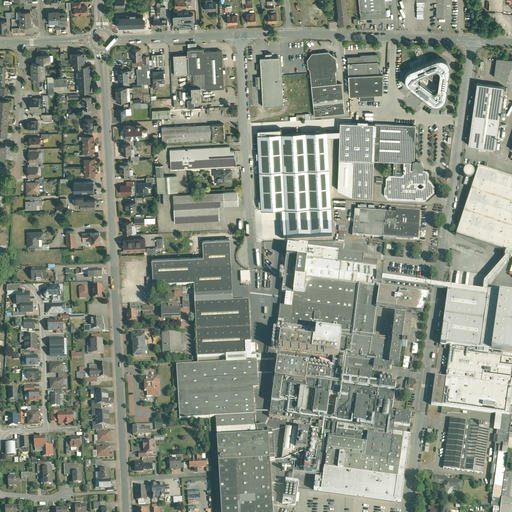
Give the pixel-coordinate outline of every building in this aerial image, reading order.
[(191,0),(187,0),(175,0),(175,8),(178,8),(178,11),(181,11),(181,8),(186,8),(186,4),(191,4),(191,0)] [(210,0),(211,0),(206,0),(206,11),(206,10),(210,10),(216,10),(216,2),(213,2),(212,0),(210,0)] [(337,0),(338,1),(337,1),(338,4),(339,18),(338,19),(339,24),(349,23),(348,18),(345,0),(337,0)] [(358,0),(360,13),(361,17),(359,18),(359,19),(361,19),(386,17),(384,0),(358,0)] [(416,0),(417,1),(437,2),(436,17),(451,18),(451,0),(416,0)] [(81,6),(75,7),(75,13),(79,13),(79,14),(80,15),(83,15),(83,14),(87,14),(87,6),(81,6)] [(59,12),(49,12),(49,23),(55,22),(55,23),(60,23),(59,13),(59,12)] [(67,13),(59,13),(60,23),(60,24),(64,24),(64,25),(65,26),(66,26),(67,25),(68,25),(68,24),(67,13)] [(193,14),(173,15),(173,26),(181,25),(181,26),(186,26),(186,25),(194,25),(193,14)] [(237,16),(229,16),(229,15),(229,14),(227,14),(227,16),(227,24),(237,23),(237,16)] [(277,14),(268,14),(269,22),(277,22),(277,14)] [(136,17),(136,15),(130,15),(130,17),(119,17),(119,21),(117,21),(117,25),(118,25),(119,28),(128,27),(127,26),(135,26),(135,27),(144,27),(144,24),(145,24),(145,20),(143,20),(143,16),(136,17)] [(256,23),(256,15),(247,15),(247,23),(256,23)] [(204,48),(188,49),(188,54),(189,74),(205,73),(204,52),(204,48)] [(141,60),(141,49),(132,49),(132,60),(141,60)] [(222,51),(204,52),(205,73),(206,89),(224,88),(224,87),(226,87),(225,69),(223,69),(222,51)] [(189,74),(188,54),(173,55),(174,75),(189,74)] [(364,56),(348,57),(349,76),(378,74),(377,54),(364,55),(364,56)] [(163,55),(152,55),(153,66),(164,66),(163,55)] [(330,56),(324,56),(321,55),(313,55),(309,60),(311,86),(337,83),(334,59),(330,56)] [(281,56),(261,57),(262,75),(282,74),(281,56)] [(438,59),(410,70),(408,71),(406,73),(405,75),(405,77),(405,80),(405,82),(406,84),(408,86),(431,104),(433,105),(435,105),(438,105),(440,105),(442,103),(444,102),(445,100),(446,98),(450,68),(450,66),(449,64),(448,62),(446,60),(444,59),(442,59),(440,58),(438,59)] [(511,59),(496,59),(494,79),(505,80),(505,81),(511,82),(511,147),(511,150),(511,59)] [(138,69),(137,69),(138,81),(143,81),(147,81),(147,78),(147,70),(147,69),(143,69),(138,69)] [(128,70),(118,70),(118,82),(129,81),(128,70)] [(164,71),(158,72),(153,72),(154,88),(159,88),(159,81),(164,81),(164,71)] [(282,74),(262,75),(262,87),(282,86),(282,74)] [(378,74),(349,76),(349,95),(359,95),(360,100),(375,100),(374,94),(382,94),(383,74),(378,74)] [(337,83),(311,86),(314,116),(344,113),(342,83),(337,83)] [(505,87),(477,83),(468,145),(496,149),(505,87)] [(5,86),(0,85),(0,92),(8,93),(8,86),(5,86)] [(201,86),(191,86),(192,100),(194,100),(201,100),(201,86)] [(282,86),(262,87),(263,106),(283,105),(282,86)] [(92,97),(83,98),(83,100),(78,101),(78,106),(83,106),(83,109),(91,108),(92,108),(92,97)] [(43,98),(33,98),(33,100),(30,100),(30,108),(34,108),(34,111),(41,111),(41,108),(43,108),(43,98)] [(9,100),(0,99),(0,113),(8,114),(9,100)] [(126,109),(117,109),(117,119),(126,119),(126,109)] [(170,109),(152,110),(152,118),(171,117),(170,109)] [(8,114),(0,113),(0,120),(8,121),(8,114)] [(93,118),(84,119),(84,130),(93,129),(93,118)] [(31,120),(31,122),(28,122),(28,131),(38,131),(38,120),(31,120)] [(375,124),(340,122),(339,160),(353,160),(374,161),(375,124)] [(212,124),(187,126),(188,141),(212,139),(212,124)] [(224,124),(212,124),(212,139),(224,139),(224,124)] [(416,125),(375,124),(374,161),(394,162),(396,162),(404,162),(414,163),(414,162),(416,125)] [(142,125),(126,126),(126,131),(124,131),(124,138),(142,137),(142,130),(142,125)] [(187,126),(162,127),(162,142),(188,141),(187,126)] [(280,129),(267,129),(266,130),(263,130),(262,130),(262,131),(259,134),(258,135),(258,141),(282,139),(282,133),(282,130),(280,129)] [(326,131),(282,133),(282,139),(258,141),(263,234),(286,233),(287,238),(332,236),(326,131)] [(85,136),(83,136),(84,144),(93,144),(93,136),(85,136)] [(40,137),(29,138),(30,146),(40,146),(40,137)] [(93,144),(84,144),(84,152),(85,152),(93,152),(94,152),(93,144)] [(130,144),(121,145),(122,154),(131,154),(130,144)] [(230,146),(170,150),(171,170),(216,167),(230,167),(236,166),(235,151),(230,151),(230,146)] [(29,152),(29,161),(29,164),(35,164),(35,161),(39,161),(39,152),(38,152),(29,152)] [(84,159),(85,167),(95,167),(94,158),(93,158),(85,159),(84,159)] [(353,160),(339,160),(338,190),(352,196),(353,160)] [(374,161),(353,160),(352,196),(372,197),(374,161)] [(414,163),(404,162),(403,172),(404,173),(401,175),(396,175),(396,162),(394,162),(393,175),(389,175),(386,178),(385,196),(388,199),(413,200),(414,199),(415,201),(425,201),(434,192),(434,186),(429,180),(429,174),(426,171),(426,170),(421,170),(422,169),(423,169),(422,167),(422,166),(422,165),(422,164),(422,163),(421,163),(421,162),(420,162),(420,163),(419,162),(417,162),(416,161),(416,162),(414,162),(414,163)] [(129,165),(120,165),(121,175),(129,175),(129,174),(129,165)] [(163,165),(156,165),(156,176),(157,176),(164,176),(163,165)] [(460,174),(469,179),(473,171),(464,166),(460,174)] [(28,167),(28,176),(34,176),(38,176),(38,167),(37,167),(28,167)] [(95,167),(85,167),(85,175),(86,175),(94,175),(95,175),(95,167)] [(511,177),(478,167),(455,236),(505,252),(503,257),(511,260),(511,258),(511,257),(511,177)] [(230,170),(216,170),(216,176),(215,176),(217,176),(217,184),(231,183),(231,170),(230,170)] [(164,176),(157,176),(158,193),(169,192),(169,193),(178,192),(177,175),(164,176)] [(36,182),(27,182),(27,193),(39,193),(39,183),(39,182),(36,182)] [(93,182),(73,182),(74,192),(94,191),(93,182)] [(147,183),(139,183),(139,194),(148,194),(148,187),(151,187),(151,185),(154,185),(154,182),(147,183)] [(238,191),(223,192),(224,206),(239,205),(238,191)] [(223,192),(173,195),(174,209),(219,206),(224,206),(223,192)] [(95,200),(84,200),(84,198),(75,198),(75,206),(80,206),(80,208),(95,208),(95,200)] [(34,200),(34,201),(26,201),(26,210),(35,209),(35,207),(37,207),(37,204),(42,204),(42,200),(34,200)] [(135,202),(126,202),(126,203),(126,206),(126,212),(131,212),(136,211),(135,202)] [(174,209),(175,223),(220,220),(219,206),(174,209)] [(385,209),(355,207),(353,235),(383,237),(385,209)] [(420,211),(385,209),(383,237),(418,239),(420,211)] [(131,221),(123,222),(123,232),(132,232),(131,221)] [(74,231),(66,231),(67,246),(75,246),(74,231)] [(43,232),(29,232),(29,239),(28,239),(28,240),(28,246),(35,246),(39,245),(38,238),(44,238),(43,232)] [(100,232),(91,233),(91,238),(91,243),(100,242),(100,232)] [(145,239),(124,240),(124,251),(146,250),(145,239)] [(203,257),(152,259),(153,287),(194,285),(195,303),(233,301),(230,239),(203,240),(203,257)] [(364,254),(299,246),(299,247),(288,246),(287,256),(286,256),(282,292),(286,292),(285,302),(292,303),(291,308),(280,306),(278,326),(277,331),(281,332),(279,349),(334,356),(374,362),(389,364),(392,339),(373,336),(379,288),(375,287),(376,281),(376,283),(382,283),(382,281),(383,277),(383,274),(377,273),(377,277),(376,277),(377,267),(378,261),(363,259),(364,254)] [(46,269),(32,269),(33,280),(37,280),(37,279),(46,278),(46,269)] [(483,291),(383,277),(382,281),(448,291),(449,287),(483,292),(483,291)] [(55,287),(46,287),(46,294),(45,295),(45,297),(46,298),(48,298),(49,296),(52,296),(54,296),(54,297),(60,296),(60,295),(61,294),(61,292),(60,291),(63,290),(63,287),(60,287),(59,286),(55,287)] [(102,286),(93,286),(93,298),(103,298),(102,286)] [(398,290),(379,287),(379,288),(377,306),(396,309),(398,290)] [(511,294),(487,291),(483,290),(483,291),(483,292),(449,287),(448,291),(440,344),(450,345),(511,354),(511,294)] [(24,293),(24,291),(21,291),(21,289),(17,289),(17,292),(17,305),(21,305),(21,304),(30,304),(30,297),(28,297),(28,293),(24,293)] [(429,295),(398,290),(396,309),(422,313),(425,305),(423,305),(424,302),(426,302),(429,295)] [(233,301),(195,303),(198,357),(252,355),(249,300),(233,301)] [(33,313),(32,304),(30,304),(21,304),(21,305),(22,313),(27,313),(33,313)] [(61,305),(52,305),(47,305),(48,313),(66,313),(65,304),(61,305)] [(180,305),(172,305),(172,306),(162,307),(162,313),(162,312),(167,312),(167,317),(166,317),(181,317),(180,305)] [(136,312),(127,312),(128,322),(137,321),(136,312)] [(395,314),(392,339),(389,364),(374,362),(373,367),(390,369),(391,369),(392,364),(399,365),(401,346),(406,346),(407,346),(408,342),(407,342),(407,341),(402,340),(406,315),(395,314)] [(101,318),(92,319),(92,321),(91,322),(91,326),(92,326),(93,330),(93,333),(103,332),(103,331),(104,331),(103,326),(102,325),(102,322),(101,321),(101,318)] [(62,321),(48,321),(49,331),(56,331),(62,330),(63,330),(62,321)] [(145,333),(132,334),(132,342),(134,342),(134,357),(148,356),(148,349),(145,349),(145,333)] [(181,333),(163,334),(164,352),(162,352),(162,354),(163,354),(164,355),(182,354),(181,333)] [(50,339),(50,356),(63,356),(62,339),(50,339)] [(102,340),(92,341),(92,353),(103,353),(103,349),(102,349),(102,340)] [(511,354),(450,345),(446,378),(435,376),(431,405),(443,406),(510,416),(511,398),(511,354)] [(374,362),(334,356),(331,372),(328,392),(338,394),(334,423),(337,423),(336,433),(323,431),(320,452),(327,453),(325,469),(404,480),(411,434),(393,432),(393,433),(389,432),(389,430),(392,411),(396,385),(378,382),(370,381),(371,374),(372,374),(373,367),(374,362)] [(32,357),(27,357),(27,358),(27,365),(38,365),(38,357),(32,357)] [(308,364),(277,360),(275,378),(274,378),(274,382),(269,417),(300,421),(308,368),(308,367),(308,364)] [(254,403),(244,404),(243,389),(248,388),(247,372),(257,372),(257,361),(177,365),(180,419),(210,417),(216,417),(219,463),(236,462),(238,501),(272,499),(270,460),(275,460),(273,435),(272,435),(272,432),(271,431),(268,431),(268,428),(264,425),(256,426),(255,426),(254,403)] [(62,364),(50,365),(50,373),(59,373),(63,373),(62,364)] [(107,364),(99,364),(99,370),(95,370),(95,365),(90,365),(90,378),(107,377),(107,364)] [(331,372),(308,368),(300,421),(318,424),(318,420),(324,421),(328,392),(331,372)] [(33,371),(27,371),(27,372),(27,379),(38,379),(38,371),(33,371)] [(154,374),(151,374),(152,376),(146,377),(147,382),(144,382),(145,392),(147,392),(148,397),(153,396),(160,396),(160,389),(159,376),(154,376),(154,374)] [(59,379),(51,380),(51,388),(63,388),(63,379),(59,379)] [(415,381),(410,380),(409,380),(408,381),(407,382),(407,383),(408,384),(409,384),(408,389),(413,390),(414,385),(415,385),(416,384),(416,383),(416,382),(415,381)] [(34,391),(30,391),(30,393),(30,401),(39,400),(39,391),(34,391)] [(60,395),(53,395),(51,395),(51,406),(60,406),(60,395)] [(411,413),(396,411),(392,411),(389,430),(389,432),(393,433),(393,432),(394,426),(398,426),(398,425),(409,426),(411,413)] [(31,412),(28,412),(28,424),(39,424),(39,412),(38,412),(31,412)] [(72,413),(63,414),(62,412),(60,412),(60,423),(65,423),(65,424),(69,424),(69,423),(72,422),(73,421),(72,419),(72,418),(72,413)] [(17,415),(9,416),(9,426),(18,425),(18,423),(17,415)] [(503,415),(501,429),(497,428),(490,486),(494,486),(503,487),(504,473),(509,438),(511,416),(503,415)] [(490,424),(450,418),(443,468),(483,474),(490,424)] [(150,428),(141,428),(141,426),(133,427),(133,435),(142,435),(150,434),(150,428)] [(299,429),(286,427),(283,450),(296,451),(296,449),(299,429)] [(309,430),(299,428),(299,429),(296,449),(306,450),(309,430)] [(323,431),(309,429),(309,430),(306,450),(320,452),(323,431)] [(102,433),(98,433),(99,442),(105,442),(110,441),(110,432),(102,433)] [(45,437),(35,437),(35,447),(43,447),(45,447),(45,445),(45,437)] [(80,437),(70,438),(71,447),(77,447),(78,447),(80,447),(81,447),(80,437)] [(12,443),(11,443),(10,444),(8,444),(6,446),(7,455),(8,455),(9,455),(10,455),(11,455),(13,455),(14,454),(15,454),(15,450),(14,441),(13,442),(12,443)] [(154,441),(149,441),(149,442),(143,442),(144,446),(145,453),(145,454),(148,454),(152,453),(153,452),(153,450),(155,450),(156,449),(156,446),(155,445),(154,441)] [(103,448),(97,448),(98,457),(109,456),(109,448),(109,447),(103,448)] [(176,459),(171,459),(172,463),(170,463),(170,469),(181,469),(181,461),(180,458),(176,459)] [(199,460),(197,460),(198,468),(206,467),(206,459),(199,460)] [(195,460),(189,460),(190,468),(198,468),(197,460),(195,460)] [(143,462),(135,462),(135,471),(143,471),(143,470),(152,470),(152,464),(152,463),(143,464),(143,462)] [(272,511),(272,499),(238,501),(236,462),(219,463),(221,511),(272,511)] [(52,468),(46,468),(46,472),(44,472),(44,480),(42,480),(42,484),(44,484),(44,485),(52,485),(52,468)] [(109,469),(101,470),(101,481),(110,481),(109,480),(109,469)] [(404,480),(325,469),(322,488),(322,494),(401,504),(404,480)] [(82,472),(73,472),(74,483),(82,483),(82,472)] [(511,473),(504,473),(503,487),(501,498),(511,499),(511,473)] [(19,477),(8,478),(8,486),(19,486),(19,477)] [(462,482),(450,480),(450,481),(448,480),(444,479),(444,478),(440,477),(439,481),(443,482),(443,484),(439,490),(438,491),(438,492),(438,493),(438,494),(439,495),(440,495),(441,495),(442,495),(443,494),(446,496),(446,495),(445,495),(449,489),(461,490),(462,482)] [(110,481),(101,481),(99,481),(100,489),(111,489),(111,486),(111,484),(110,480),(109,480),(110,481)] [(299,482),(286,480),(282,504),(296,506),(299,482)] [(164,485),(152,485),(153,498),(165,497),(164,485)] [(503,487),(494,486),(491,507),(494,507),(500,508),(501,498),(503,487)] [(146,487),(136,487),(136,500),(138,500),(144,500),(146,500),(146,492),(146,487)] [(511,511),(511,499),(501,498),(500,508),(501,508),(500,511),(511,511)]
